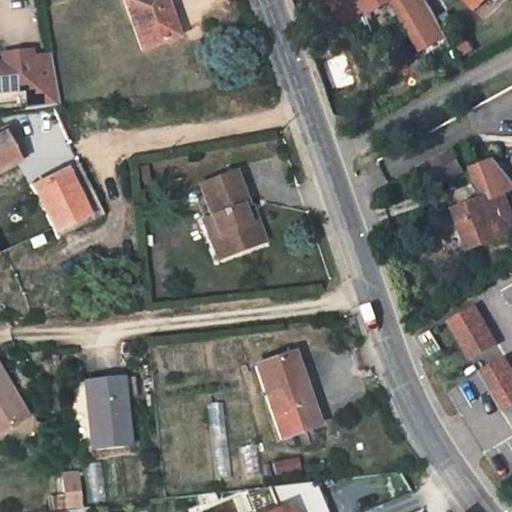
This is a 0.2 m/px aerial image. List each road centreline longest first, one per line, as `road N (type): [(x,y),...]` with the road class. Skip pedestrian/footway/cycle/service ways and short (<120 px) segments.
road 1 (secondary): [(267,0),(387,356),(487,511)]
road 2 (unknown): [(304,110),(127,146),(92,167)]
